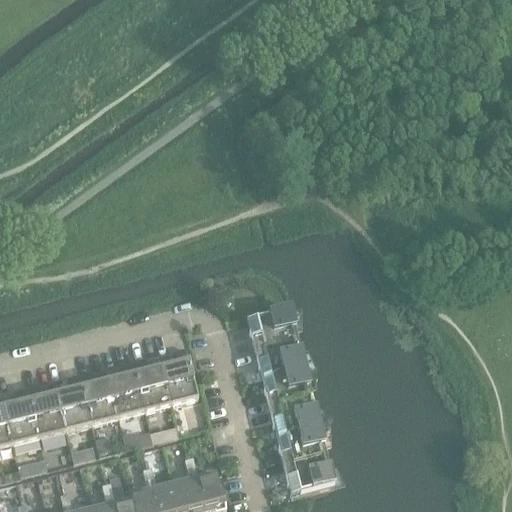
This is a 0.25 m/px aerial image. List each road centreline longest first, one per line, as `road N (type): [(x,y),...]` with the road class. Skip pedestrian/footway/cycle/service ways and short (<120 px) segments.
road 1 (residential): [(260,511),(214,327),(195,317),(0,366)]
road 2 (unknown): [(446,0),(261,132),(254,165),(267,208)]
road 3 (unknown): [(0,110),(154,0)]
